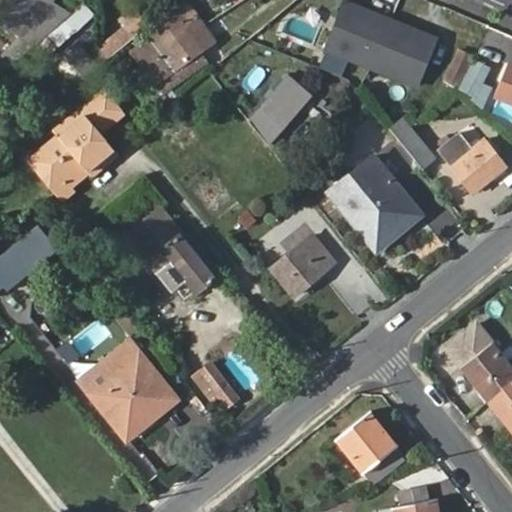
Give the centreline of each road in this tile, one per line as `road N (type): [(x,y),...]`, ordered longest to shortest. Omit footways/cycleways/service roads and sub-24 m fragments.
road 1 (residential): [(178,511),(385,346)]
road 2 (residential): [(511,511),(385,346)]
road 3 (residential): [(385,346),(511,240)]
